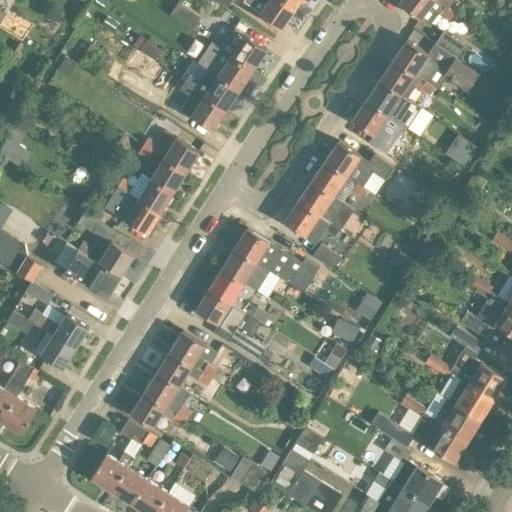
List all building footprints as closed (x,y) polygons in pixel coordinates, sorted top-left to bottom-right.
[(108,2),(104,0),(95,0),(93,3),(103,10),(108,2)] [(244,0),(244,1),(259,12),(258,13),(281,29),(296,9),(283,0),(244,0)] [(283,0),(296,9),(301,0),(283,0)] [(430,7),(442,16),(447,9),(435,0),(401,0),(399,3),(400,3),(421,20),(430,7)] [(454,0),(435,0),(447,9),(454,0)] [(193,28),(201,16),(179,1),(171,13),(193,28)] [(454,14),(447,9),(442,16),(448,22),(454,14)] [(119,24),(108,17),(103,24),(114,32),(119,24)] [(268,49),(234,27),(221,48),(254,70),(268,49)] [(426,81),(440,61),(407,39),(393,59),(426,81)] [(18,53),(22,46),(17,42),(13,49),(18,53)] [(81,60),(105,75),(115,60),(91,44),(81,60)] [(198,61),(241,90),(254,70),(221,48),(214,57),(205,51),(198,61)] [(435,88),(426,81),(393,59),(380,79),(408,98),(416,86),(430,96),(435,88)] [(455,59),(443,76),(466,92),(478,75),(455,59)] [(227,110),(241,90),(198,61),(198,62),(207,68),(199,80),(190,74),(185,81),(194,88),(193,88),(203,95),(204,94),(227,110)] [(70,76),(75,68),(65,62),(60,71),(70,76)] [(511,80),(508,77),(500,88),(511,96),(511,93),(511,80)] [(421,108),(408,98),(380,79),(366,100),(389,116),(398,121),(408,128),(421,108)] [(181,109),(190,115),(213,131),(227,110),(204,94),(203,95),(193,88),(194,88),(185,81),(180,89),(190,95),(181,109)] [(511,104),(511,99),(504,94),(497,104),(507,111),(511,104)] [(31,100),(23,113),(34,120),(42,106),(31,100)] [(366,100),(352,120),(376,136),(389,116),(366,100)] [(200,151),(176,136),(163,156),(187,172),(200,151)] [(34,153),(8,137),(0,148),(0,152),(24,168),(34,153)] [(143,145),(153,152),(156,147),(154,146),(156,142),(149,137),(143,145)] [(370,161),(339,140),(325,160),(348,176),(357,182),(363,186),(373,171),(385,179),(394,167),(375,154),(370,161)] [(138,153),(148,160),(153,152),(143,145),(138,153)] [(187,172),(163,156),(162,157),(150,177),(174,193),(187,172)] [(335,196),(348,176),(325,160),(311,180),(335,196)] [(128,192),(128,193),(134,184),(123,177),(118,186),(128,192)] [(138,198),(161,213),(174,193),(150,177),(136,199),(137,199),(138,198)] [(311,180),(298,200),(331,223),(344,202),(335,196),(311,180)] [(367,189),(363,186),(357,182),(351,190),(361,197),(367,189)] [(118,211),(124,218),(123,219),(148,234),(161,213),(138,198),(137,199),(136,199),(128,193),(128,192),(118,186),(107,204),(118,211)] [(331,223),(298,200),(284,221),(317,243),(325,232),(326,231),(335,237),(341,229),(331,223)] [(429,209),(422,204),(414,216),(421,221),(429,209)] [(134,255),(112,240),(107,237),(112,229),(92,216),(85,212),(84,212),(78,222),(100,236),(93,246),(83,241),(79,248),(88,254),(88,255),(97,262),(99,261),(121,275),(134,255)] [(452,228),(439,220),(436,226),(449,234),(452,228)] [(0,260),(18,272),(26,259),(24,243),(0,227),(0,260)] [(270,241),(248,227),(235,248),(258,262),(270,270),(304,291),(320,266),(305,257),(303,261),(270,241)] [(503,245),(508,238),(498,231),(492,239),(503,245)] [(511,239),(508,238),(503,245),(511,250),(511,239)] [(301,246),(294,242),(291,247),(298,251),(301,246)] [(334,268),(342,256),(322,243),(314,255),(334,268)] [(79,248),(74,255),(74,257),(66,268),(76,275),(108,296),(121,275),(99,261),(97,262),(88,255),(88,254),(79,248)] [(270,270),(258,262),(235,248),(222,268),(245,282),(256,289),(257,290),(270,270)] [(403,268),(408,259),(400,254),(394,263),(403,268)] [(31,281),(32,280),(40,266),(26,258),(26,259),(18,272),(17,273),(31,281)] [(209,288),(252,315),(256,308),(248,302),(256,289),(245,282),(222,268),(209,288)] [(478,286),(482,280),(471,273),(468,280),(478,286)] [(511,302),(509,301),(491,290),(493,287),(482,280),(478,286),(475,291),(489,299),(485,305),(500,314),(495,324),(511,334),(511,302)] [(54,295),(31,281),(25,291),(47,305),(54,295)] [(196,309),(220,325),(237,337),(233,344),(258,360),(259,359),(266,348),(267,347),(236,327),(246,312),(252,316),(252,315),(209,288),(196,309)] [(373,315),(381,303),(368,295),(360,307),(373,315)] [(59,324),(35,309),(28,319),(34,322),(43,327),(42,328),(52,334),(76,349),(89,327),(66,313),(59,324)] [(26,333),(34,322),(28,319),(13,310),(6,321),(26,333)] [(467,310),(460,321),(460,322),(487,339),(494,327),(467,310)] [(359,328),(338,318),(331,333),(353,343),(359,328)] [(450,335),(477,353),(484,342),(456,325),(450,335)] [(211,363),(218,352),(183,330),(170,351),(194,366),(200,356),(211,363)] [(63,369),(76,349),(52,334),(40,355),(63,369)] [(377,351),(383,342),(371,334),(365,343),(377,351)] [(274,353),(266,348),(259,359),(267,364),(274,353)] [(207,386),(212,378),(202,372),(203,371),(194,366),(170,351),(157,371),(181,386),(189,374),(197,379),(197,380),(207,386)] [(357,366),(361,360),(353,354),(349,360),(357,366)] [(427,360),(437,367),(441,360),(431,354),(427,360)] [(326,377),(332,368),(314,355),(308,365),(326,377)] [(481,361),(472,356),(463,369),(454,363),(452,367),(441,360),(437,367),(447,373),(450,370),(462,377),(495,399),(508,378),(481,361)] [(28,378),(35,368),(21,359),(4,387),(0,385),(0,417),(3,419),(28,378)] [(387,377),(394,367),(383,360),(376,370),(387,377)] [(202,372),(212,378),(223,385),(228,377),(207,364),(203,371),(202,372)] [(35,368),(28,378),(36,383),(43,373),(35,368)] [(144,392),(168,407),(181,386),(157,371),(144,392)] [(482,420),(495,399),(462,377),(457,386),(455,385),(447,398),(482,420)] [(38,408),(17,396),(28,378),(3,419),(23,432),(38,408)] [(154,428),(168,407),(144,392),(131,413),(154,428)] [(401,401),(412,408),(416,400),(406,393),(401,401)] [(482,420),(447,398),(435,418),(470,440),(482,420)] [(427,407),(416,400),(412,408),(422,414),(423,415),(425,411),(427,407)] [(177,412),(187,419),(192,410),(182,404),(177,412)] [(435,418),(425,411),(423,415),(422,414),(411,432),(415,434),(414,435),(429,445),(456,462),(470,440),(435,418)] [(177,412),(172,420),(182,427),(187,419),(177,412)] [(371,422),(393,436),(408,445),(414,435),(415,434),(411,432),(399,424),(378,412),(371,422)] [(293,427),(298,420),(292,415),(287,422),(293,427)] [(143,441),(149,431),(129,418),(120,432),(131,439),(124,451),(134,456),(143,441)] [(306,427),(323,437),(324,438),(329,430),(311,419),(306,427)] [(115,432),(105,426),(99,436),(109,442),(115,432)] [(323,437),(305,426),(295,442),(313,453),(323,437)] [(158,436),(149,431),(143,441),(151,446),(158,436)] [(413,449),(408,445),(393,436),(384,450),(394,456),(404,462),(407,459),(413,449)] [(157,466),(171,445),(160,438),(146,460),(157,466)] [(330,511),(343,493),(304,468),(310,460),(291,448),(270,482),(316,511),(330,511)] [(230,469),(238,458),(226,450),(218,461),(230,469)] [(281,457),(270,450),(260,465),(272,472),(281,457)] [(134,456),(124,451),(118,460),(107,452),(91,477),(112,490),(128,466),(134,456)] [(182,452),(175,462),(184,468),(191,458),(182,452)] [(204,481),(213,466),(193,454),(191,458),(184,468),(204,481)] [(243,456),(230,476),(241,483),(254,463),(243,456)] [(416,465),(407,459),(404,462),(393,480),(430,504),(444,481),(416,464),(416,465)] [(241,483),(254,491),(267,471),(254,463),(241,483)] [(133,503),(148,479),(128,466),(112,490),(133,503)] [(379,502),(394,511),(424,511),(430,504),(393,480),(379,471),(374,480),(365,493),(379,502)] [(146,511),(156,511),(169,492),(148,479),(133,503),(146,511)] [(185,511),(189,505),(169,492),(156,511),(185,511)] [(249,509),(253,511),(258,511),(264,504),(255,499),(249,509)] [(373,511),(394,511),(379,502),(373,511)]
